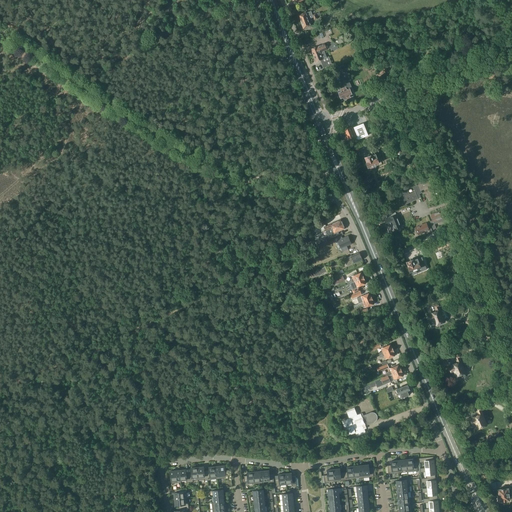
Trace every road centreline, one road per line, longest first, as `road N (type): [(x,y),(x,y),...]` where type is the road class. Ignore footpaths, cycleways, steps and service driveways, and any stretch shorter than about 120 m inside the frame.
road 1 (track): [(111,511),(139,490),(124,430),(186,424),(261,397),(282,406),(333,353),(393,324)]
road 2 (track): [(339,201),(167,137),(0,27)]
road 3 (primary): [(452,443),(319,123)]
road 4 (residential): [(443,449),(339,201)]
road 5 (primary): [(272,0),(319,123)]
road 6 (unclassified): [(330,119),(281,0)]
